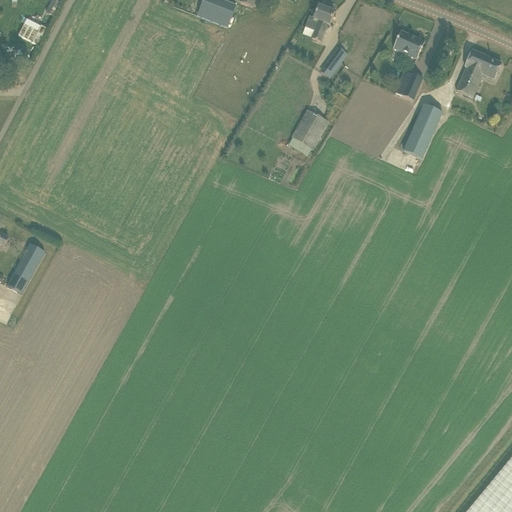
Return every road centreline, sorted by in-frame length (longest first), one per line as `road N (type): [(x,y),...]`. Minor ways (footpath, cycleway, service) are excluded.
road 1 (residential): [(0,124),(63,0)]
road 2 (tertiary): [(511,46),(381,0)]
